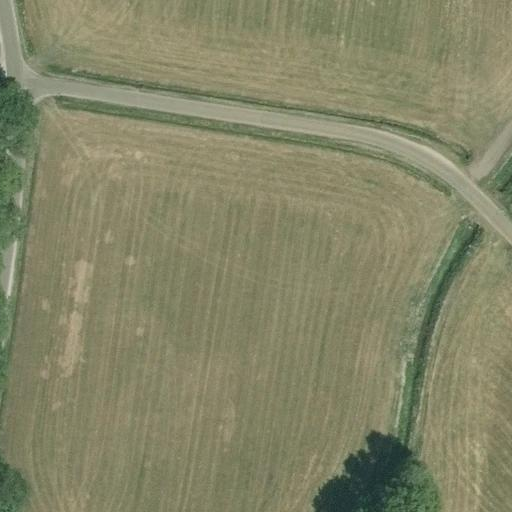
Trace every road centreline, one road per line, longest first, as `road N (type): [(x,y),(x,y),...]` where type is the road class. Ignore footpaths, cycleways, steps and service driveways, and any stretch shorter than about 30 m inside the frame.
road 1 (unclassified): [(511,238),(458,183),(376,140),(18,84)]
road 2 (unclassified): [(0,279),(18,84)]
